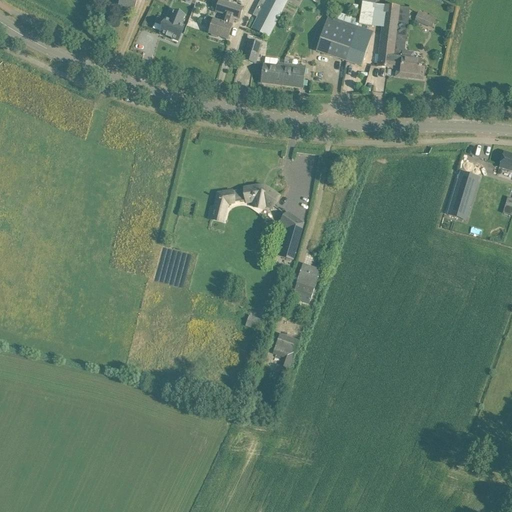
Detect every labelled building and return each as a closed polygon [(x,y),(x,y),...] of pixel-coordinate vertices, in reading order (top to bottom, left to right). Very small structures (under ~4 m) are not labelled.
[(134,11),(137,0),(120,0),(119,6),(134,11)] [(267,0),(252,29),(269,38),(288,0),(267,0)] [(221,23),(213,20),(212,23),(211,25),(212,26),(209,34),(228,39),(231,26),(233,18),(239,19),(242,8),(219,1),(215,13),(223,16),(221,23)] [(379,57),(378,67),(392,68),(392,66),(401,68),(401,73),(408,74),(407,78),(423,80),(425,67),(422,66),(423,61),(414,60),(414,53),(409,52),(405,52),(411,8),(385,5),(379,57)] [(163,28),(160,34),(166,37),(166,38),(167,37),(172,39),(171,40),(172,40),(172,39),(178,41),(181,35),(182,33),(181,33),(184,27),(181,25),(184,16),(174,11),(170,21),(166,19),(164,26),(163,28)] [(419,13),(417,17),(434,24),(436,19),(419,13)] [(328,16),(320,42),(316,51),(346,61),(359,26),(328,16)] [(359,26),(346,61),(362,67),(374,31),(359,26)] [(243,60),(255,64),(261,45),(249,41),(243,60)] [(261,83),(302,89),(305,67),(279,64),(278,67),(264,65),(262,76),(261,76),(260,81),(262,81),(261,83)] [(500,168),(511,171),(511,154),(504,152),(500,168)] [(461,173),(449,216),(466,220),(478,178),(461,173)] [(232,191),(218,194),(215,208),(211,207),(208,219),(225,223),(229,206),(235,205),(235,201),(245,199),(246,205),(252,204),(252,208),(264,211),(266,208),(270,210),(280,197),(268,189),(267,188),(266,189),(265,189),(262,188),(260,187),(259,186),(258,186),(244,189),(244,190),(232,192),(232,191)] [(288,229),(280,257),(294,260),(304,224),(296,218),(288,229)] [(303,264),(294,291),(291,297),(309,304),(321,270),(303,264)] [(251,315),(248,327),(262,330),(265,319),(251,315)] [(280,334),(276,346),(296,353),(300,341),(280,334)] [(289,370),(296,353),(276,346),(272,355),(283,358),(280,367),(289,370)]
